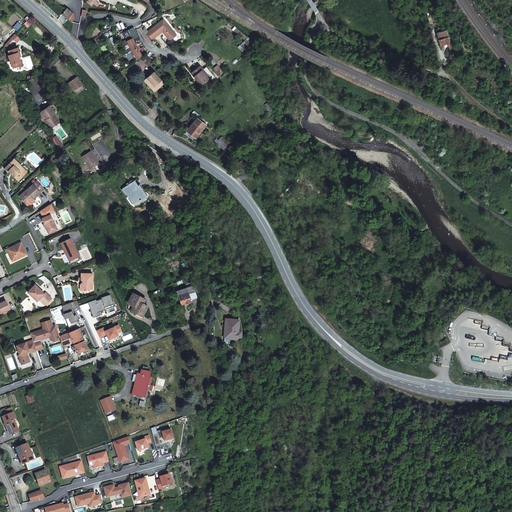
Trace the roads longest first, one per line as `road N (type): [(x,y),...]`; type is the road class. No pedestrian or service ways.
road 1 (secondary): [(25,0),(145,124),(243,193),(329,336),(395,378),(511,397)]
road 2 (unclassified): [(0,392),(159,338),(151,298)]
road 3 (residential): [(19,511),(63,490),(166,460)]
road 4 (unknown): [(187,55),(160,52),(127,20),(105,15),(83,20),(74,47)]
road 5 (unclassified): [(320,17),(409,83),(440,73)]
road 6 (unclassified): [(402,140),(511,227)]
road 7 (unknown): [(39,108),(33,81),(73,24),(73,10),(61,0)]
